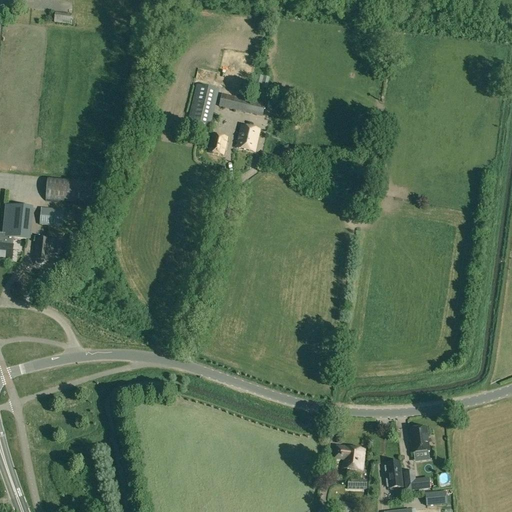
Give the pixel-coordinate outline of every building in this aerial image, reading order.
[(70,24),(71,15),(55,14),(54,22),(70,24)] [(265,86),(265,74),(254,73),(254,86),(265,86)] [(217,90),(198,85),(188,128),(207,132),(217,90)] [(219,107),(263,117),(265,104),(221,94),(219,107)] [(254,152),(259,130),(242,126),(236,148),(254,152)] [(223,155),(227,138),(212,135),(209,152),(223,155)] [(48,177),(46,202),(90,207),(93,182),(48,177)] [(33,209),(11,206),(6,206),(3,235),(0,234),(0,259),(12,261),(14,247),(13,247),(13,239),(30,240),(33,209)] [(40,225),(62,228),(64,211),(41,209),(40,225)] [(80,244),(81,235),(70,234),(69,243),(80,244)] [(35,260),(37,260),(36,263),(38,264),(42,264),(44,263),(44,261),(48,261),(49,254),(54,255),(53,259),(60,260),(61,255),(63,256),(64,242),(37,240),(35,260)] [(413,453),(429,452),(426,429),(410,431),(413,453)] [(336,446),(334,459),(344,460),(343,469),(362,472),(365,451),(343,448),(343,447),(336,446)] [(409,456),(410,471),(433,470),(432,455),(409,456)] [(399,463),(386,464),(389,490),(402,488),(399,463)] [(404,474),(405,492),(431,490),(430,479),(414,481),(413,473),(404,474)] [(447,504),(446,492),(425,494),(427,506),(447,504)] [(362,511),(364,506),(347,504),(338,502),(336,511),(362,511)]
